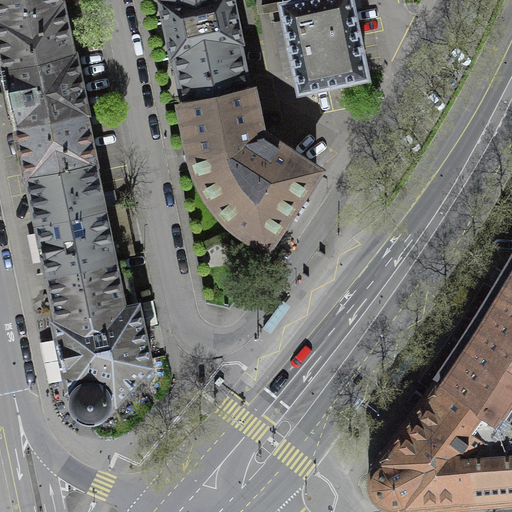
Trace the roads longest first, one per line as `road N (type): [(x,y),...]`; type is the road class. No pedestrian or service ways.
road 1 (residential): [(433,50),(265,308),(239,336),(206,342),(183,311),(117,0)]
road 2 (secondary): [(511,83),(370,315),(208,511)]
road 3 (residential): [(173,511),(65,467),(17,412)]
